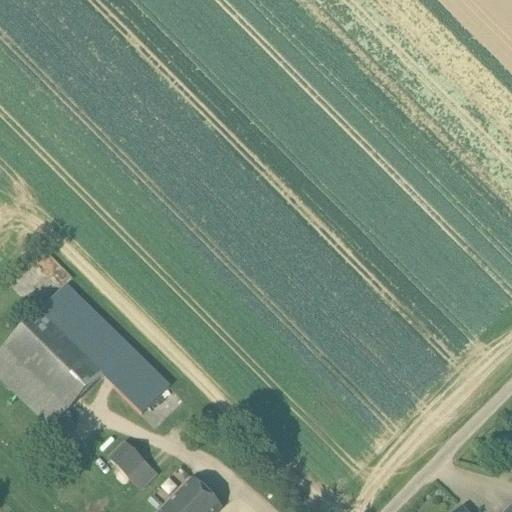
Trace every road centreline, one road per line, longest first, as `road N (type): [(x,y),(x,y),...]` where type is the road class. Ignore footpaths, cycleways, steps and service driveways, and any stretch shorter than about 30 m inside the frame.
road 1 (track): [(270,511),(196,461),(98,417)]
road 2 (unclassified): [(391,511),(511,391)]
